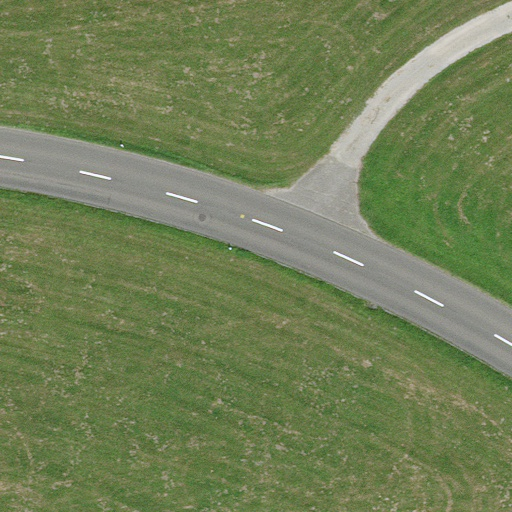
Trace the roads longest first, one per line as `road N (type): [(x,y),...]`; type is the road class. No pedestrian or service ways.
road 1 (tertiary): [(511,344),(306,238),(176,197),(0,157)]
road 2 (track): [(306,238),(325,193),(387,104),(459,44),(511,19)]
